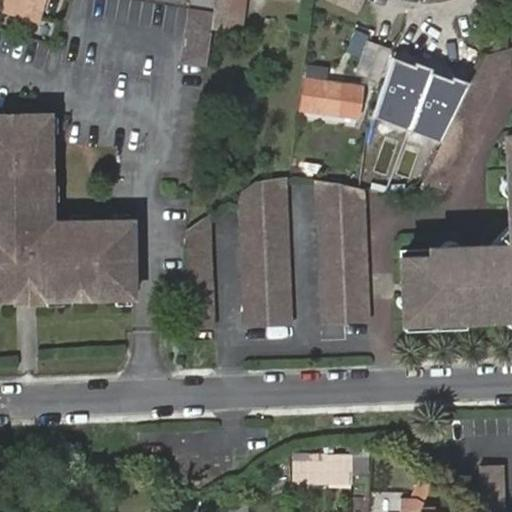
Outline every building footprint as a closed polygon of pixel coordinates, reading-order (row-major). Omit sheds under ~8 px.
[(0,0),(0,10),(37,21),(43,0),(0,0)] [(192,0),(191,8),(213,12),(213,0),(192,0)] [(213,0),(213,12),(211,28),(239,30),(242,0),(213,0)] [(331,0),(355,12),(360,0),(331,0)] [(206,64),(208,41),(211,28),(213,12),(191,8),(188,7),(181,61),(206,64)] [(420,23),(412,46),(424,50),(433,28),(420,23)] [(362,39),(352,76),(376,83),(386,46),(362,39)] [(442,198),(511,54),(511,47),(504,48),(494,50),(485,51),(469,83),(441,141),(420,186),(442,198)] [(413,66),(391,57),(372,117),(409,129),(429,73),(431,69),(414,62),(413,66)] [(450,81),(429,73),(409,129),(441,141),(469,83),(453,77),(450,81)] [(305,84),(301,109),(336,114),(358,118),(362,88),(340,85),(324,83),(324,86),(305,84)] [(49,115),(0,115),(0,299),(15,299),(14,293),(41,293),(41,298),(133,297),(132,221),(56,222),(57,229),(44,230),(44,204),(50,204),(49,115)] [(511,133),(509,133),(509,175),(511,223),(511,235),(500,248),(494,248),(493,244),(464,246),(444,247),(405,248),(407,318),(438,317),(469,316),(511,315),(511,133)] [(268,179),(265,180),(266,208),(268,324),(293,323),(288,177),(268,179)] [(343,181),(319,177),(324,321),(347,321),(343,181)] [(259,182),(245,190),(245,209),(266,208),(265,180),(263,180),(259,182)] [(367,189),(359,184),(343,181),(347,321),(369,320),(367,189)] [(50,204),(44,204),(44,230),(57,229),(56,222),(51,223),(50,204)] [(266,208),(245,209),(249,324),(268,324),(266,208)] [(210,212),(186,228),(187,239),(211,238),(210,212)] [(493,239),(493,244),(494,248),(500,248),(511,235),(511,223),(507,224),(493,239)] [(211,238),(187,239),(189,326),(213,325),(211,238)] [(41,293),(14,293),(15,299),(14,302),(27,302),(41,302),(41,298),(41,293)] [(438,324),(438,317),(407,318),(407,325),(438,324)] [(351,487),(351,457),(340,458),(316,458),(316,487),(351,487)] [(479,511),(504,511),(502,462),(480,463),(479,511)] [(439,506),(446,494),(431,489),(421,510),(433,510),(434,504),(439,506)]
